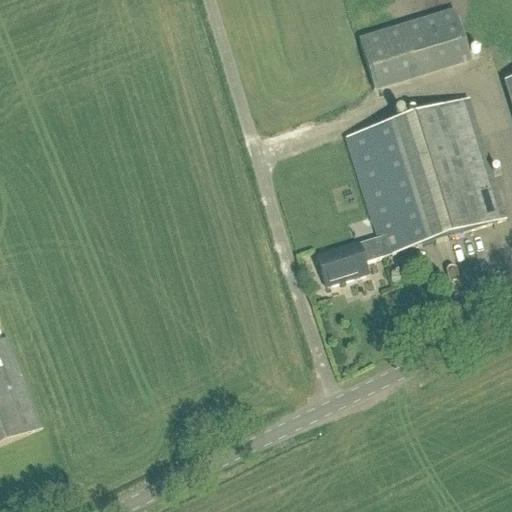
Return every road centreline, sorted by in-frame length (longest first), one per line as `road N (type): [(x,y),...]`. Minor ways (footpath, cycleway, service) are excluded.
road 1 (track): [(332,414),(208,0)]
road 2 (unclassified): [(131,511),(511,327)]
